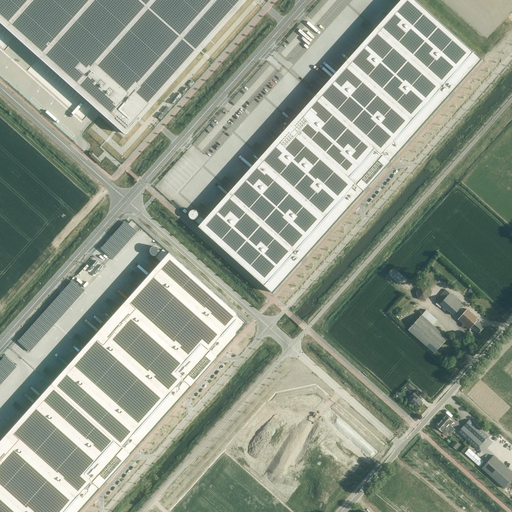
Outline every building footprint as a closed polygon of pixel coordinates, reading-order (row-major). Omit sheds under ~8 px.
[(0,0),(0,23),(107,119),(120,131),(122,133),(123,133),(124,133),(125,133),(126,133),(127,132),(129,130),(136,122),(197,54),(137,0),(0,0)] [(137,0),(197,54),(245,0),(137,0)] [(414,0),(401,0),(290,124),(358,185),(383,156),(385,158),(386,156),(389,158),(388,160),(390,162),(448,97),(446,95),(452,89),(453,91),(481,60),(414,0)] [(290,124),(199,227),(273,293),(301,262),(299,260),(304,254),(306,256),(364,191),(362,189),(361,190),(358,188),(359,186),(358,185),(290,124)] [(91,154),(90,156),(99,164),(100,162),(91,154)] [(124,221),(100,248),(112,259),(136,232),(124,221)] [(154,246),(152,246),(151,247),(150,248),(149,249),(149,251),(149,252),(150,253),(151,254),(152,255),(153,255),(155,255),(156,254),(157,253),(158,252),(158,250),(157,249),(156,248),(155,247),(154,246)] [(160,261),(50,384),(122,448),(128,454),(129,454),(132,451),(190,386),(183,380),(209,351),(215,357),(245,324),(246,323),(168,252),(167,253),(163,249),(156,257),(160,261)] [(72,280),(17,341),(29,352),(84,290),(72,280)] [(418,299),(425,300),(430,295),(428,288),(422,286),(416,292),(418,299)] [(436,299),(441,303),(450,293),(445,289),(436,299)] [(463,305),(450,293),(441,303),(454,316),(463,305)] [(478,334),(480,332),(484,327),(478,322),(480,320),(467,309),(458,319),(469,329),(471,327),(478,334)] [(448,338),(432,325),(437,320),(426,310),(421,315),(408,330),(434,353),(448,338)] [(4,356),(0,361),(0,384),(16,367),(4,356)] [(24,378),(19,384),(28,393),(30,391),(32,393),(36,388),(24,378)] [(413,393),(416,389),(409,383),(406,386),(413,393)] [(0,439),(0,511),(77,511),(99,488),(92,482),(122,448),(50,384),(0,439)] [(400,396),(408,389),(406,387),(404,389),(403,388),(398,394),(400,396)] [(413,398),(410,401),(418,408),(422,403),(417,398),(420,395),(415,391),(410,396),(413,398)] [(442,418),(441,420),(453,431),(455,429),(451,425),(454,422),(446,415),(443,419),(442,418)] [(441,420),(436,426),(442,431),(446,434),(447,433),(451,436),(453,434),(452,433),(453,431),(441,420)] [(477,449),(480,446),(488,437),(469,420),(458,432),(477,449)] [(479,466),(484,462),(469,448),(465,453),(479,466)] [(504,488),(511,479),(511,471),(494,455),(482,468),(504,488)]
